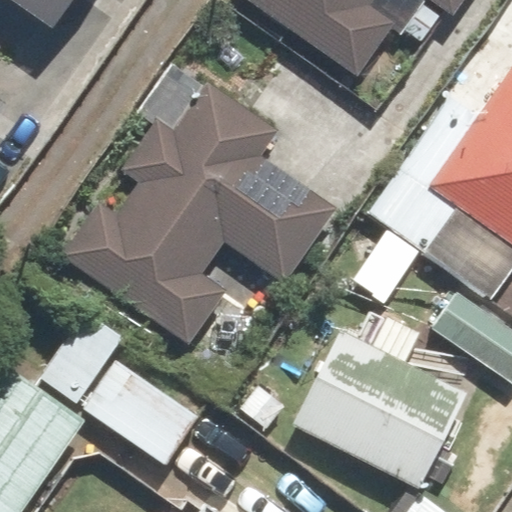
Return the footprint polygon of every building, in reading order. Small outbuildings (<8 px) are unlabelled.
[(237,0),(360,83),(415,2),(448,24),(464,0),(237,0)] [(0,53),(14,33),(0,24),(0,53)] [(511,61),(473,114),(474,115),(426,181),(511,243),(511,61)] [(185,75),(64,257),(117,292),(115,295),(186,339),(219,287),(190,269),(216,231),(284,284),(338,215),(265,157),(278,137),(185,75)] [(511,333),(454,296),(432,330),(511,382),(511,333)] [(122,335),(84,309),(34,381),(72,407),(122,335)] [(346,326),(293,422),(416,489),(469,393),(346,326)] [(201,342),(176,377),(221,409),(246,373),(201,342)] [(196,416),(114,357),(78,408),(161,466),(196,416)] [(0,511),(20,511),(78,423),(0,372),(0,511)]
